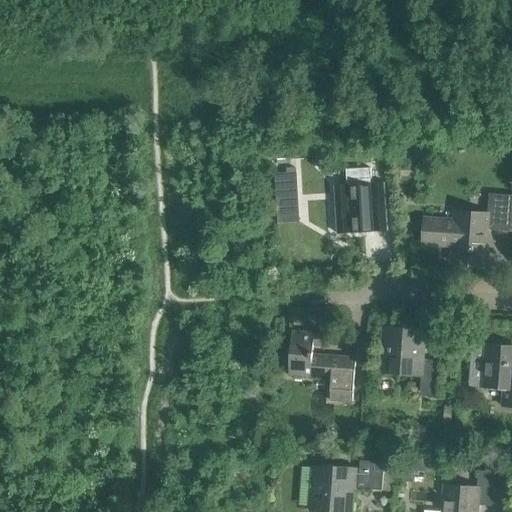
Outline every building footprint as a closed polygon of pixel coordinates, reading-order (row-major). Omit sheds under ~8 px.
[(290,154),(277,155),(277,164),(291,164),(290,154)] [(286,173),(274,174),(277,223),(300,222),(297,173),(295,173),(286,173)] [(347,185),(333,186),(336,219),(336,233),(349,232),(387,230),(385,192),(385,183),(371,183),(347,185)] [(451,263),(485,265),(486,248),(484,248),(485,234),(489,234),(489,231),(509,232),(511,196),(489,194),(487,215),(455,212),(455,222),(424,219),(423,243),(453,246),(451,263)] [(430,376),(428,396),(441,397),(443,361),(423,360),(425,329),(383,326),(380,372),(430,376)] [(332,370),(331,378),(329,400),(352,402),(356,358),(313,355),(313,345),(324,346),(325,334),(291,332),(288,375),(311,377),(311,368),(332,370)] [(511,347),(486,346),(483,386),(503,388),(501,406),(511,406),(511,347)] [(383,463),(381,490),(393,491),(396,453),(384,452),(383,463)] [(359,461),(357,489),(381,490),(383,463),(359,461)] [(483,463),(482,471),(495,472),(505,473),(505,464),(483,463)] [(313,465),(309,511),(325,511),(351,511),(355,468),(313,465)] [(478,471),(477,489),(445,486),(442,511),(476,511),(477,505),(493,506),(495,472),(482,471),(478,471)]
